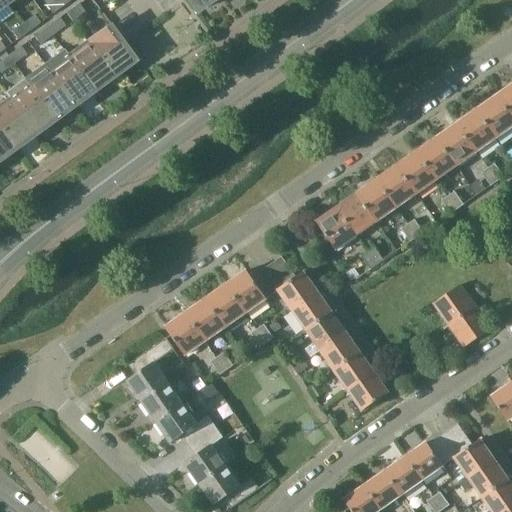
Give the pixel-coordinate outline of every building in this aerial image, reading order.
[(53,15),(64,6),(59,0),(56,0),(47,7),(53,15)] [(193,0),(201,11),(216,0),(193,0)] [(72,22),(85,12),(79,4),(66,14),(72,22)] [(29,32),(40,24),(34,16),(23,24),(29,32)] [(65,27),(59,19),(47,28),(53,36),(65,27)] [(18,40),(29,32),(23,24),(12,32),(18,40)] [(112,27),(89,44),(112,76),(132,62),(120,45),(124,42),(113,26),(112,27)] [(40,45),(53,36),(47,28),(34,37),(40,45)] [(70,58),(69,58),(93,91),(93,90),(112,76),(89,44),(70,58)] [(26,55),(21,47),(8,56),(14,64),(26,55)] [(64,50),(44,65),(50,73),(73,105),(92,91),(93,91),(69,58),(70,58),(64,50)] [(0,71),(1,74),(14,64),(8,56),(0,62),(0,71)] [(44,65),(24,79),(30,87),(54,119),(73,105),(50,73),(44,65)] [(24,79),(5,93),(11,101),(34,133),(54,119),(30,87),(24,79)] [(511,86),(498,96),(511,116),(511,86)] [(511,127),(511,116),(498,96),(478,111),(497,138),(511,127)] [(11,101),(0,109),(0,127),(15,148),(34,133),(11,101)] [(497,138),(478,111),(458,125),(477,152),(497,138)] [(477,152),(458,125),(438,139),(457,166),(477,152)] [(0,158),(15,148),(0,127),(0,158)] [(457,166),(438,139),(417,153),(437,180),(457,166)] [(437,180),(417,153),(397,167),(417,194),(437,180)] [(495,165),(488,169),(497,182),(503,178),(495,165)] [(417,194),(397,167),(377,181),(397,208),(417,194)] [(497,182),(488,169),(482,174),(491,186),(497,182)] [(397,208),(377,181),(357,195),(376,222),(397,208)] [(455,192),(449,197),(457,210),(464,205),(455,192)] [(376,222),(357,195),(337,209),(356,236),(376,222)] [(457,210),(449,197),(442,201),(451,214),(457,210)] [(356,236),(337,209),(317,223),(336,250),(356,236)] [(415,220),(408,225),(417,238),(424,233),(415,220)] [(417,238),(408,225),(402,229),(411,242),(417,238)] [(375,248),(369,253),(378,266),(384,261),(375,248)] [(378,266),(369,253),(362,257),(371,270),(378,266)] [(282,258),(281,258),(272,265),(286,285),(296,278),(282,258)] [(286,285),(272,265),(262,272),(276,292),(279,291),(286,285)] [(267,299),(252,279),(247,272),(233,282),(232,281),(227,285),(246,313),(267,299)] [(276,292),(262,272),(252,279),(267,299),(276,292)] [(296,278),(286,285),(279,291),(293,310),(318,293),(304,273),(296,278)] [(246,313),(227,285),(220,289),(221,290),(207,300),(226,327),(246,313)] [(460,286),(434,304),(449,326),(472,310),(463,298),(467,295),(460,286)] [(332,313),(318,293),(293,310),(307,331),(332,313)] [(226,327),(207,300),(193,309),(186,313),(206,341),(226,327)] [(480,322),(472,310),(449,326),(464,348),(491,330),(484,320),(480,322)] [(206,341),(186,313),(181,317),(181,318),(166,328),(185,356),(206,341)] [(346,333),(332,313),(307,331),(315,343),(305,350),(311,358),(321,351),(321,350),(346,333)] [(264,326),(258,330),(267,343),(273,339),(264,326)] [(267,343),(258,330),(251,335),(260,348),(267,343)] [(360,353),(346,333),(321,350),(321,351),(335,370),(360,353)] [(143,402),(168,385),(154,364),(174,350),(166,339),(129,365),(136,376),(128,381),(143,402)] [(374,373),(360,353),(335,370),(349,391),(374,373)] [(224,354),(218,358),(227,371),(233,367),(224,354)] [(227,371),(218,358),(211,362),(220,375),(227,371)] [(305,361),(294,368),(299,375),(310,368),(305,361)] [(195,362),(191,365),(197,372),(200,370),(195,362)] [(388,393),(374,373),(349,391),(363,411),(388,393)] [(511,418),(511,383),(492,398),(508,421),(511,418)] [(157,423),(183,406),(168,385),(143,402),(157,423)] [(211,385),(202,392),(209,401),(218,394),(211,385)] [(317,385),(311,389),(317,399),(323,395),(317,385)] [(197,426),(183,406),(157,423),(172,443),(182,436),(189,447),(216,428),(209,418),(197,426)] [(458,425),(457,426),(448,432),(462,453),(473,446),(458,425)] [(200,485),(226,467),(212,446),(223,438),(216,428),(189,447),(196,457),(186,464),(200,485)] [(462,453),(448,432),(438,439),(452,459),(455,458),(462,453)] [(452,459),(438,439),(428,446),(443,467),(452,459)] [(473,446),(462,453),(455,458),(469,478),(494,461),(480,440),(473,446)] [(443,467),(428,446),(427,444),(407,458),(422,481),(443,467)] [(422,481),(407,458),(386,472),(402,495),(422,481)] [(508,481),(494,461),(469,478),(460,484),(465,491),(474,485),(483,498),(508,481)] [(240,487),(226,467),(200,485),(215,506),(225,499),(232,509),(259,490),(252,479),(240,487)] [(402,495),(386,472),(366,487),(382,509),(402,495)] [(505,511),(511,507),(511,487),(508,481),(483,498),(492,511),(490,511),(505,511)] [(378,511),(382,509),(366,487),(345,502),(352,511),(378,511)] [(441,493),(434,498),(443,511),(450,506),(441,493)] [(441,511),(443,511),(434,498),(428,502),(434,511),(441,511)]
